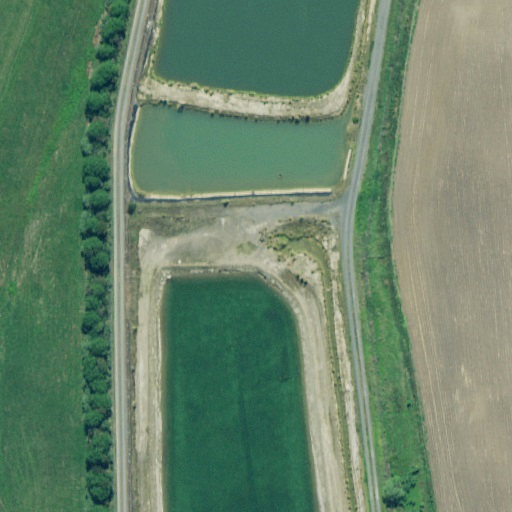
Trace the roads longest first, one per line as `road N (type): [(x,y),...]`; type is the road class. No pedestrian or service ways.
road 1 (track): [(385,0),(348,235),(376,511)]
road 2 (track): [(122,511),(119,122),(145,0)]
